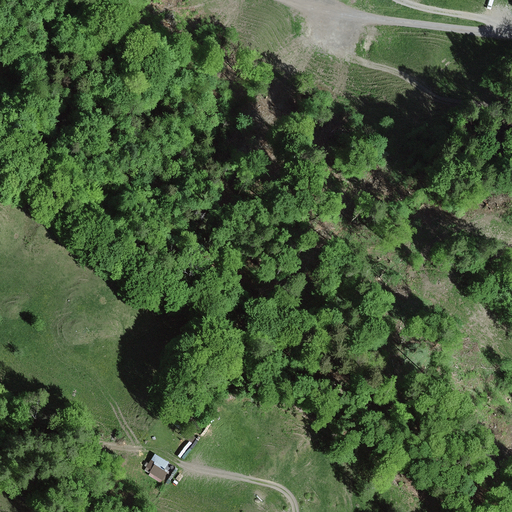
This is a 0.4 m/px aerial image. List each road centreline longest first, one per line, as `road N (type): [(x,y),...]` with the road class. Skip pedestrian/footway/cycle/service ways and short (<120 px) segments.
road 1 (track): [(295,511),(284,489),(181,463),(161,449),(0,426)]
road 2 (track): [(329,12),(334,34),(363,61),(403,73),(443,99),(511,107)]
road 3 (track): [(504,30),(360,17),(289,0)]
